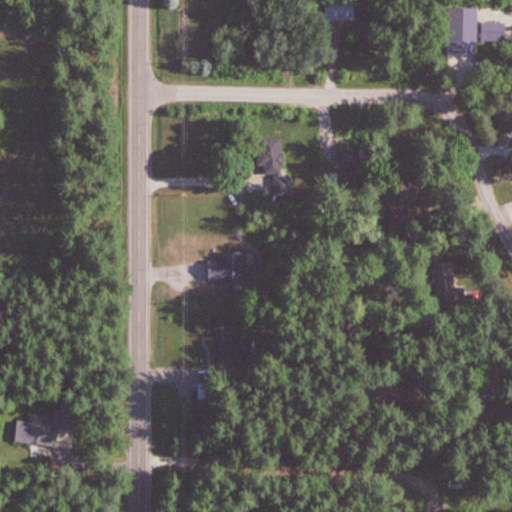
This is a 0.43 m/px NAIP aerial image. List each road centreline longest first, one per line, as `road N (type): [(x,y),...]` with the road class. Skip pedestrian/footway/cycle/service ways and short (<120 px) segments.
road 1 (tertiary): [(138,511),(140,0)]
road 2 (residential): [(511,240),(469,140),(440,101),(140,94)]
road 3 (residential): [(138,464),(457,477)]
